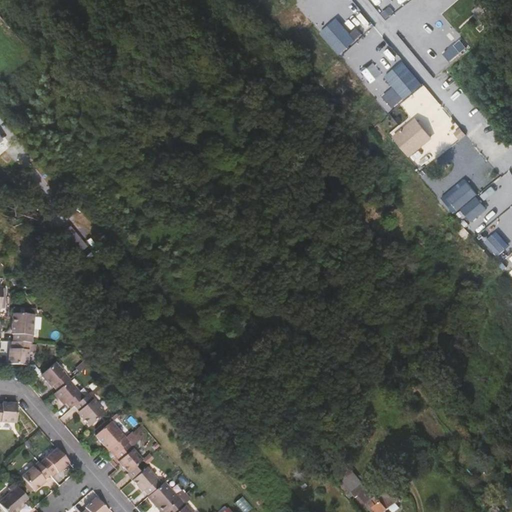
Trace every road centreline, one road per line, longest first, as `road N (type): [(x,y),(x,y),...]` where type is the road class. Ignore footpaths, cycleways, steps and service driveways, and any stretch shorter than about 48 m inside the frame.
road 1 (unknown): [(363,0),(511,168)]
road 2 (residential): [(121,511),(16,392),(0,389)]
